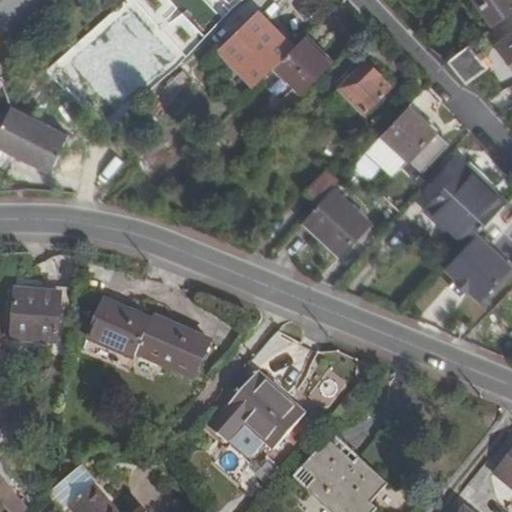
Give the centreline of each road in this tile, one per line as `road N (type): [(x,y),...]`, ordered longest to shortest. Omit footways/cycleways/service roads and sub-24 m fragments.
road 1 (tertiary): [(511,386),(143,237),(0,218)]
road 2 (residential): [(511,147),(368,0)]
